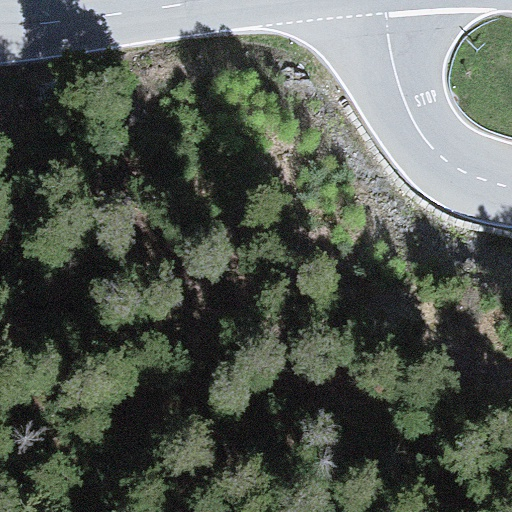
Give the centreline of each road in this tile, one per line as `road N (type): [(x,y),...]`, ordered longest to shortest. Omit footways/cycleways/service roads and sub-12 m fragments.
road 1 (tertiary): [(380,0),(402,97),(428,141),(464,172),(511,188)]
road 2 (tertiary): [(0,23),(201,0)]
